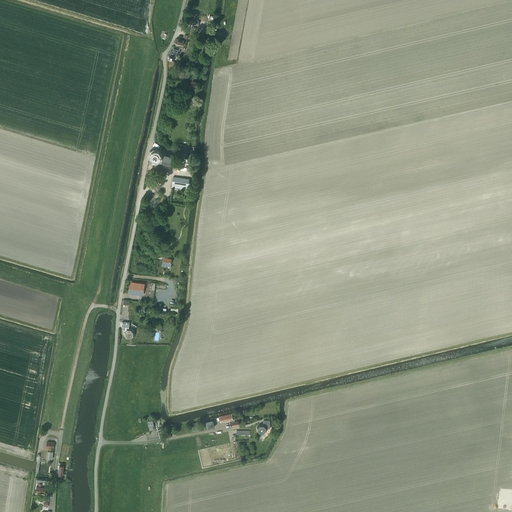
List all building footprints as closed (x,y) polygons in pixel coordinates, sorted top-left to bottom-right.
[(180,46),(180,45),(182,46),(184,41),(176,39),(175,44),(179,45),(177,50),(173,49),(172,51),(170,51),(169,55),(168,61),(174,62),(175,56),(178,56),(179,52),(180,49),(181,47),(180,46)] [(151,153),(151,156),(153,159),(153,160),(156,160),(157,159),(162,161),(162,162),(165,163),(166,159),(168,160),(169,158),(167,157),(167,156),(160,154),(158,151),(154,151),(151,153)] [(189,179),(173,177),(172,183),(188,185),(189,179)] [(163,257),(162,264),(170,266),(172,259),(163,257)] [(131,283),(129,292),(142,294),(143,284),(131,283)] [(122,323),(121,328),(122,328),(122,331),(125,331),(124,331),(124,335),(127,338),(131,339),(134,336),(134,331),(131,329),(127,329),(127,328),(129,328),(129,323),(122,323)] [(220,422),(230,420),(233,420),(232,414),(219,416),(220,422)] [(207,428),(214,427),(213,420),(206,422),(207,428)] [(263,421),(263,424),(259,424),(256,427),(257,431),(260,434),(264,434),(264,433),(266,431),(266,428),(270,428),(270,421),(263,421)] [(53,448),(54,448),(54,443),(47,442),(46,447),(48,447),(48,450),(53,450),(53,448)] [(36,483),(38,484),(38,482),(43,483),(42,487),(46,487),(47,487),(48,484),(49,484),(49,481),(44,480),(37,479),(36,483)] [(45,493),(46,487),(42,487),(43,483),(38,482),(38,484),(38,486),(37,486),(36,491),(45,493)]
